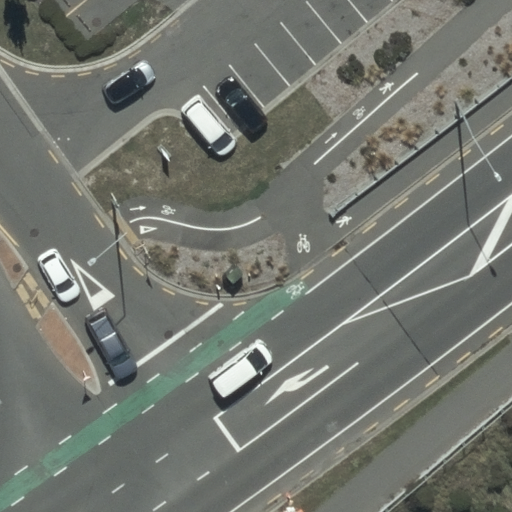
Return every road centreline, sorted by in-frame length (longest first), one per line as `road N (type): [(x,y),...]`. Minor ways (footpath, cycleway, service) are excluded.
road 1 (secondary): [(153,490),(511,217)]
road 2 (tertiary): [(153,490),(0,250)]
